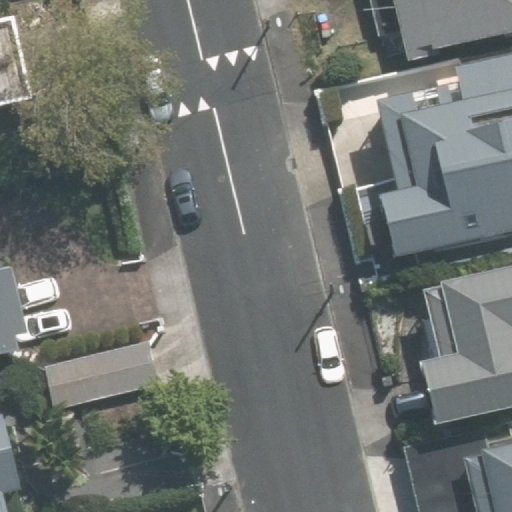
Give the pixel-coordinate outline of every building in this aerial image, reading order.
[(511,0),(404,0),(419,58),(511,36),(511,0)] [(417,256),(511,232),(511,52),(469,63),(474,81),(394,100),(415,188),(401,191),(417,256)] [(0,358),(54,346),(17,196),(0,200),(0,358)] [(438,359),(453,422),(511,408),(511,264),(439,282),(457,355),(438,359)] [(152,340),(49,365),(60,411),(163,386),(152,340)] [(0,398),(0,511),(27,511),(24,500),(47,494),(27,410),(4,416),(0,398)] [(511,511),(511,446),(498,450),(511,509),(511,511)]
